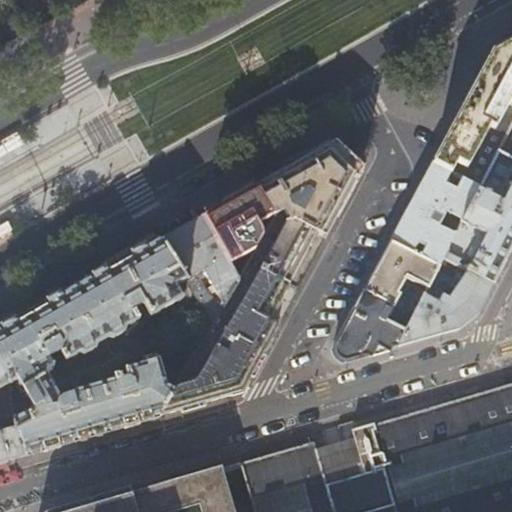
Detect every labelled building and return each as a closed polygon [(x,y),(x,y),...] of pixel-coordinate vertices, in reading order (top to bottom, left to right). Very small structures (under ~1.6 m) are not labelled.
[(511,42),(492,53),(480,76),(433,163),(451,172),(457,162),(468,167),(490,125),(495,127),(508,103),(511,104),(511,42)] [(0,159),(26,145),(18,129),(0,139),(0,159)] [(270,179),(258,186),(275,216),(287,209),(293,220),(285,224),(260,269),(289,284),(302,259),(316,234),(325,239),(340,210),(361,172),(331,145),(289,168),(270,179)] [(511,247),(511,158),(500,152),(481,188),(464,221),(457,235),(445,259),(459,266),(462,268),(494,283),(507,257),(511,247)] [(451,172),(433,163),(412,202),(390,242),(413,254),(419,243),(426,246),(421,257),(441,267),(445,259),(457,235),(440,227),(447,212),(464,221),(481,188),(463,179),(457,190),(445,183),(451,172)] [(162,240),(195,222),(189,212),(156,231),(162,240)] [(201,218),(195,222),(162,240),(186,280),(198,298),(203,294),(203,293),(193,275),(204,269),(225,304),(239,281),(238,279),(201,218)] [(0,243),(16,235),(7,219),(0,222),(0,243)] [(186,280),(162,240),(92,280),(0,331),(0,364),(10,383),(17,380),(34,408),(17,419),(26,456),(86,438),(161,416),(177,388),(214,323),(213,322),(196,352),(193,353),(175,383),(174,391),(167,386),(158,361),(151,356),(140,360),(138,365),(121,370),(123,379),(116,381),(115,378),(114,378),(113,377),(110,378),(111,380),(69,393),(69,394),(58,398),(44,377),(49,374),(52,366),(48,359),(58,354),(63,364),(77,356),(83,358),(94,352),(95,345),(106,339),(112,342),(123,336),(125,328),(137,321),(133,311),(139,307),(144,317),(148,315),(150,317),(183,299),(176,286),(186,280)] [(413,254),(390,242),(378,266),(365,290),(394,305),(402,309),(405,304),(398,301),(401,294),(399,292),(407,277),(429,288),(441,267),(421,257),(413,254)] [(444,295),(459,266),(445,259),(441,267),(429,288),(416,314),(415,316),(407,332),(399,347),(449,332),(459,330),(478,314),(479,311),(494,283),(462,268),(459,273),(464,276),(450,298),(444,295)] [(276,307),(289,284),(260,269),(200,376),(197,380),(195,382),(193,383),(191,384),(177,388),(161,416),(242,392),(254,369),(277,326),(268,322),(276,307)] [(394,305),(365,290),(347,323),(332,352),(341,363),(399,347),(407,332),(386,321),(394,305)] [(0,390),(12,385),(10,383),(0,364),(0,390)] [(511,511),(511,384),(335,437),(222,471),(233,511),(511,511)] [(16,417),(0,421),(0,463),(5,462),(26,456),(17,419),(16,417)] [(219,462),(50,511),(233,511),(222,471),(219,462)]
